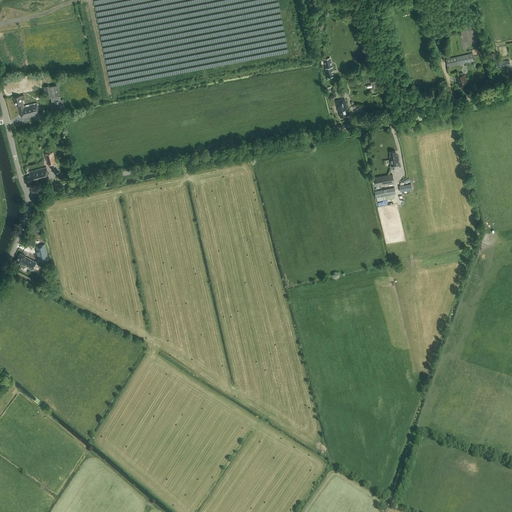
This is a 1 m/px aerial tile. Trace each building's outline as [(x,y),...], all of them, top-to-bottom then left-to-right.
[(472,53),(446,59),(448,67),(474,61),(472,53)] [(331,67),(332,67),(330,58),(324,59),(326,68),(325,68),(328,78),(333,76),(331,67)] [(465,85),(467,85),(464,75),(456,77),(459,87),(461,86),(461,88),(466,87),(465,85)] [(45,98),(60,96),(58,85),(51,86),(51,85),(43,87),(45,98)] [(14,97),(16,105),(18,105),(22,118),(39,114),(36,103),(24,106),(22,100),(21,101),(20,96),(14,97)] [(345,99),(335,101),(337,107),(338,109),(337,109),(338,111),(339,111),(340,117),(347,115),(346,109),(347,109),(345,99)] [(65,109),(63,100),(55,101),(55,102),(50,102),(52,112),(65,109)] [(391,166),(399,165),(397,155),(396,155),(395,151),(390,152),(391,156),(389,156),(391,166)] [(53,152),(45,154),(47,162),(49,161),(50,165),(56,163),(53,152)] [(49,179),(46,167),(29,171),(30,176),(27,176),(29,183),(36,181),(36,182),(49,179)] [(394,182),(392,174),(374,177),(376,185),(394,182)] [(395,188),(375,191),(376,197),(396,194),(395,188)] [(45,244),(36,246),(39,258),(43,257),(44,260),(48,259),(45,244)] [(33,269),(36,262),(25,256),(26,256),(20,253),(16,262),(21,264),(24,265),(25,264),(29,266),(28,267),(33,269)]
